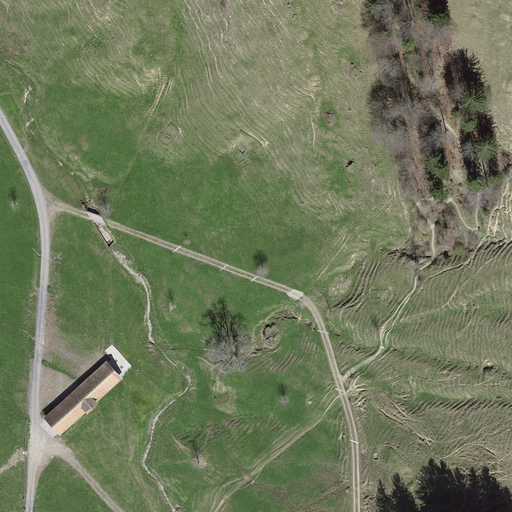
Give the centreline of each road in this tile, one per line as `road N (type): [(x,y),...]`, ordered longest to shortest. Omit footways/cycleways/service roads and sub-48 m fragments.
road 1 (track): [(38,192),(299,295),(318,317),(340,383)]
road 2 (track): [(38,192),(44,263),(29,511)]
road 3 (track): [(340,383),(218,511)]
road 4 (track): [(340,383),(356,442),(357,511)]
road 5 (track): [(119,511),(33,424)]
